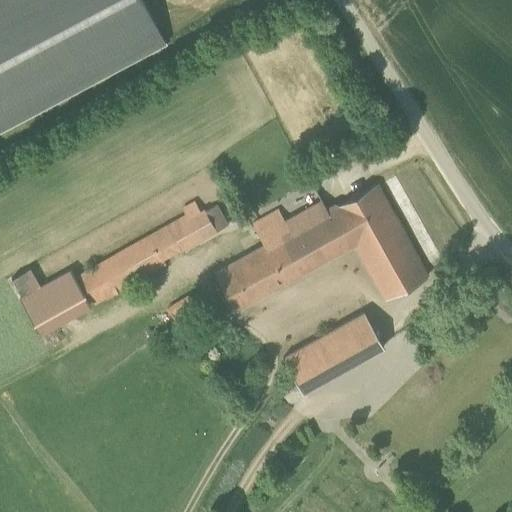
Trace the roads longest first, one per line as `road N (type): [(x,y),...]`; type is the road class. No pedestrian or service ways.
road 1 (track): [(187,511),(258,401),(272,368),(273,323),(370,295),(381,309),(500,243)]
road 2 (unclassified): [(511,254),(341,0)]
